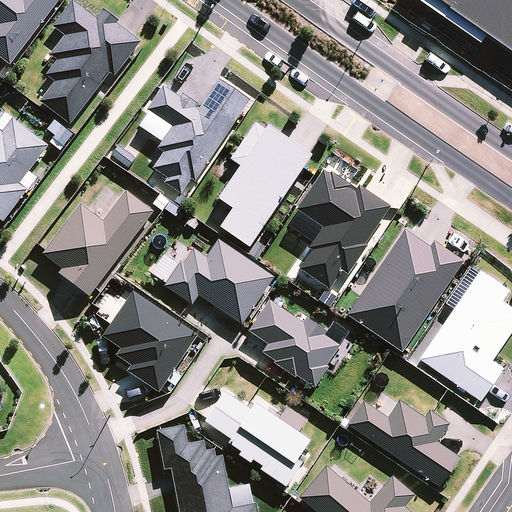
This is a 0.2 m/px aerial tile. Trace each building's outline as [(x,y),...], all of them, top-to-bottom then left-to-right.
[(60,0),(0,0),(0,58),(10,66),(60,0)] [(432,0),(413,0),(482,47),(487,41),(450,15),(451,13),(432,0)] [(511,0),(432,0),(451,13),(450,15),(487,41),(511,58),(511,0)] [(58,61),(46,77),(55,83),(40,103),(71,126),(109,75),(114,79),(141,44),(116,26),(118,23),(104,12),(97,21),(73,3),(54,28),(65,37),(51,56),(58,61)] [(195,183),(249,103),(218,82),(198,111),(196,109),(198,105),(182,96),(180,99),(163,88),(161,91),(159,90),(144,112),(148,115),(139,128),(162,143),(157,149),(164,154),(153,169),(168,180),(165,183),(181,194),(191,181),(195,183)] [(49,147),(13,120),(2,134),(0,131),(0,222),(2,224),(27,191),(20,185),(49,147)] [(304,170),(313,157),(268,127),(265,131),(255,124),(245,140),(230,162),(240,169),(217,202),(232,211),(220,230),(250,250),(304,170)] [(365,245),(390,208),(358,187),(354,193),(350,190),(352,187),(331,174),(329,176),(322,171),(295,212),(298,213),(288,229),(312,245),(308,250),(312,252),(299,270),(329,291),(342,272),(348,276),(368,247),(365,245)] [(162,190),(153,202),(177,220),(186,207),(162,190)] [(89,298),(154,213),(126,192),(103,222),(80,205),(42,255),(62,271),(59,275),(89,298)] [(430,248),(404,231),(346,316),(402,353),(464,263),(433,243),(430,248)] [(192,307),(198,297),(242,326),(274,279),(218,241),(206,258),(193,250),(183,265),(180,263),(178,266),(166,285),(164,288),(189,305),(192,307)] [(166,285),(178,266),(164,256),(151,275),(166,285)] [(510,293),(479,273),(478,275),(418,360),(481,403),(503,371),(492,363),(511,333),(511,310),(502,303),(510,293)] [(198,336),(133,293),(103,337),(121,350),(117,356),(132,366),(128,372),(159,393),(198,336)] [(296,376),(315,389),(329,368),(327,367),(350,332),(333,322),(326,333),(306,320),(303,324),(270,301),(248,332),(268,345),(261,354),(274,363),(274,364),(291,377),(295,379),(296,376)] [(287,489),(303,465),(298,462),(311,442),(299,434),(307,422),(287,408),(279,420),(255,404),(251,411),(224,393),(207,420),(204,423),(231,441),(228,445),(241,453),(238,457),(251,465),(253,462),(262,468),(259,471),(287,489)] [(363,402),(348,427),(440,488),(460,459),(437,443),(450,425),(432,413),(429,411),(424,418),(399,401),(388,419),(363,402)] [(172,470),(179,511),(258,511),(256,504),(253,504),(249,485),(229,489),(222,456),(216,457),(214,450),(205,452),(204,442),(188,445),(184,426),(160,431),(156,432),(164,472),(172,470)] [(370,503),(326,467),(298,499),(313,511),(409,511),(405,508),(415,496),(391,476),(370,503)]
